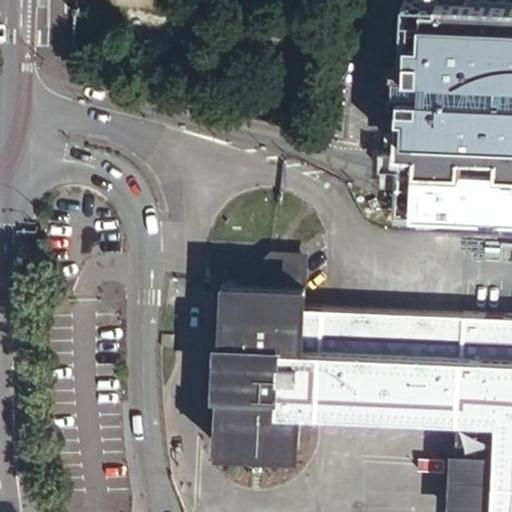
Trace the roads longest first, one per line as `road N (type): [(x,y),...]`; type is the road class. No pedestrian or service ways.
road 1 (unclassified): [(157,511),(137,387),(145,249),(135,200),(96,167),(11,155)]
road 2 (primary): [(15,489),(1,351),(11,155)]
road 3 (primary): [(11,155),(12,0)]
